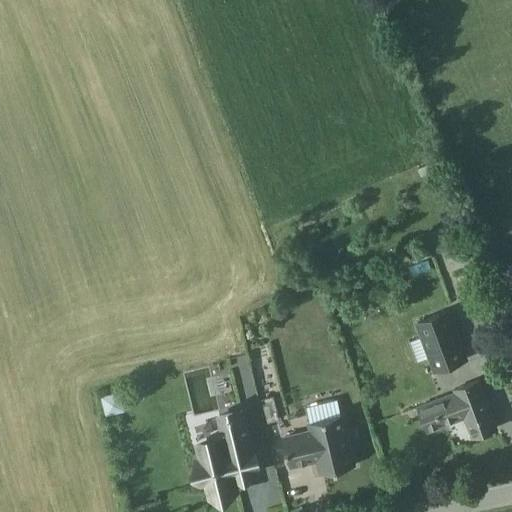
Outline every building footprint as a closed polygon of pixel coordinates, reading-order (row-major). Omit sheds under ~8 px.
[(419,323),(436,369),(464,358),(448,312),(419,323)] [(261,346),(253,348),(255,356),(263,353),(261,346)] [(454,389),(455,392),(418,406),(428,431),(465,417),(472,437),(498,428),(480,380),(454,389)] [(124,409),(120,393),(103,397),(107,413),(124,409)] [(262,399),(267,422),(279,419),(274,396),(262,399)] [(203,483),(207,482),(210,496),(238,489),(234,475),(236,475),(236,474),(239,474),(237,465),(251,461),(251,462),(255,461),(243,410),(220,416),(220,418),(221,418),(226,438),(221,439),(222,440),(202,444),(198,445),(201,459),(197,460),(198,461),(199,461),(204,481),(203,481),(203,483)] [(342,414),(309,422),(312,434),(284,441),(290,466),(318,459),(322,473),(354,465),(342,414)]
